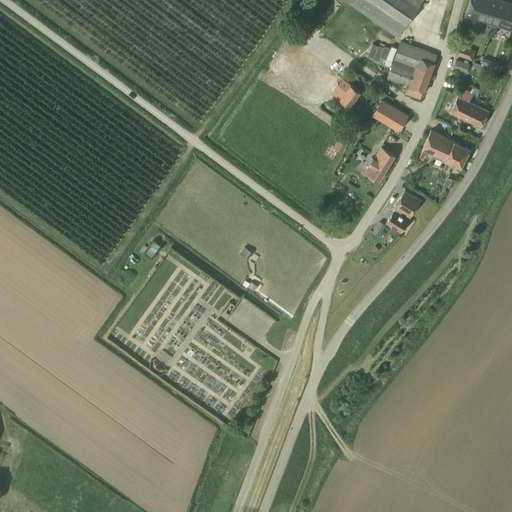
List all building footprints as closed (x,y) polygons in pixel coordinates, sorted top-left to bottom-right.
[(345,0),(350,3),(349,4),(398,37),(423,0),(345,0)] [(511,3),(502,0),(469,0),(465,14),(511,29),(511,3)] [(437,54),(402,40),(388,77),(408,85),(405,93),(420,98),(437,54)] [(476,50),(459,44),(456,54),(472,60),(476,50)] [(282,51),(270,68),(296,88),(296,87),(322,106),(332,92),(340,98),(338,102),(344,106),(346,103),(350,106),(361,91),(351,84),(346,90),(338,84),(341,80),(314,60),(306,71),(303,75),(297,70),(298,68),(297,68),(299,65),(297,63),(294,61),(297,58),(284,48),(282,51)] [(481,64),(489,68),(492,60),(484,57),(481,64)] [(468,63),(456,59),(453,67),(466,71),(468,63)] [(480,89),(473,86),(471,91),(462,87),(450,111),(481,126),(489,110),(470,101),(473,94),(477,96),(480,89)] [(386,104),(378,118),(404,133),(412,119),(386,104)] [(353,126),(358,119),(351,114),(346,121),(353,126)] [(470,148),(431,129),(422,148),(435,154),(434,157),(442,161),(444,158),(461,167),(470,148)] [(342,134),(335,147),(343,152),(351,139),(342,134)] [(394,156),(381,147),(374,158),(372,157),(368,164),(370,165),(365,173),(378,181),(383,173),(394,156)] [(410,217),(422,200),(405,189),(394,207),(395,208),(386,222),(401,232),(409,220),(400,214),(401,212),(410,217)] [(385,225),(379,222),(373,232),(378,236),(385,225)] [(154,241),(145,253),(152,257),(160,245),(154,241)] [(245,246),(238,255),(247,261),(253,252),(245,246)]
